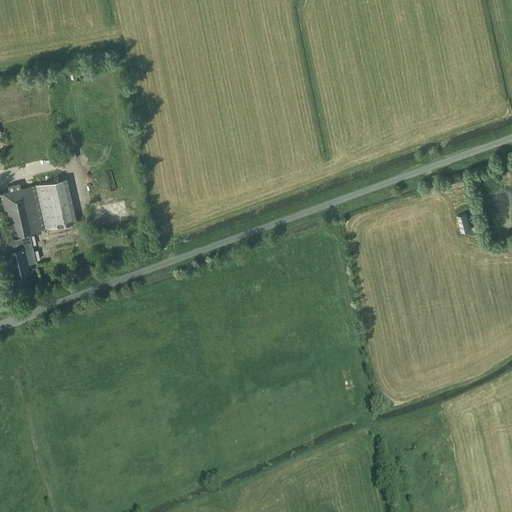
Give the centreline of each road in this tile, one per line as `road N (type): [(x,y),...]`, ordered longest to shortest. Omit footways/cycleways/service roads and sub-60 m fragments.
road 1 (unclassified): [(0,322),(511,135)]
road 2 (unknown): [(0,173),(68,157),(84,207)]
